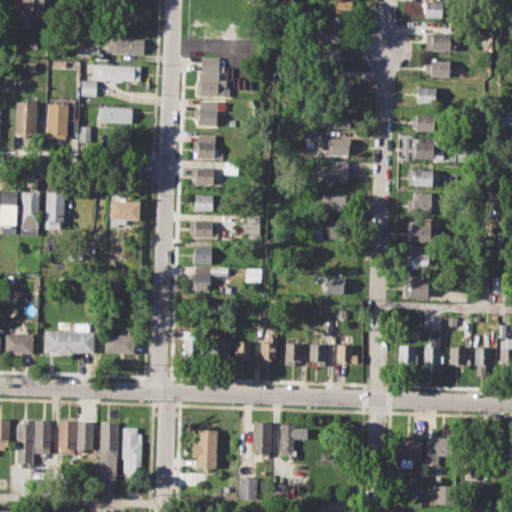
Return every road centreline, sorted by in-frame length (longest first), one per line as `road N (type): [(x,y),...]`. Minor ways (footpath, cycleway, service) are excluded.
road 1 (tertiary): [(0,386),(511,406)]
road 2 (residential): [(386,0),(371,511)]
road 3 (residential): [(171,0),(162,511)]
road 4 (residential): [(0,162),(166,167)]
